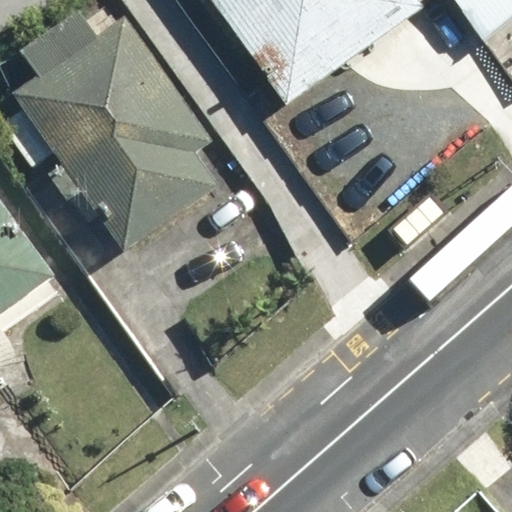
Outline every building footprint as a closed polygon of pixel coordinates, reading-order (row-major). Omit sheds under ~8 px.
[(422,0),(216,0),(297,109),(430,10),(422,0)] [(458,0),(474,23),(502,0),(458,0)] [(511,0),(502,0),(474,23),(490,44),(511,26),(511,0)] [(34,170),(49,157),(131,260),(228,182),(209,158),(221,148),(186,104),(204,89),(184,64),(170,75),(123,16),(102,34),(82,9),(27,53),(45,76),(21,95),(31,108),(3,130),(34,170)] [(0,194),(0,359),(15,349),(3,331),(67,287),(3,192),(0,194)]
